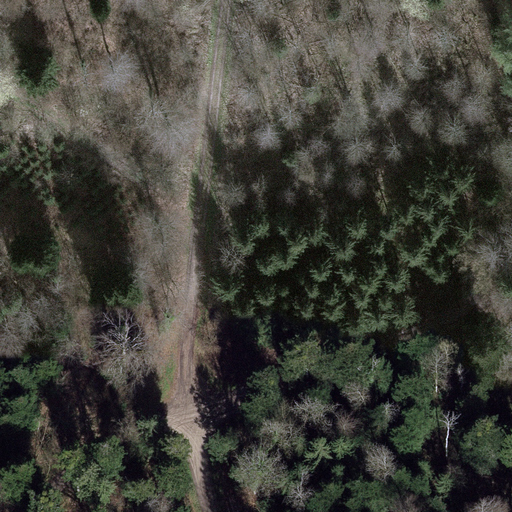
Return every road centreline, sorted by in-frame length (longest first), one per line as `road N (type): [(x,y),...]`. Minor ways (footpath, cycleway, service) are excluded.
road 1 (track): [(224,0),(192,255),(191,378),(212,511)]
road 2 (track): [(195,409),(511,269)]
road 3 (track): [(195,409),(145,417),(84,457),(41,511)]
